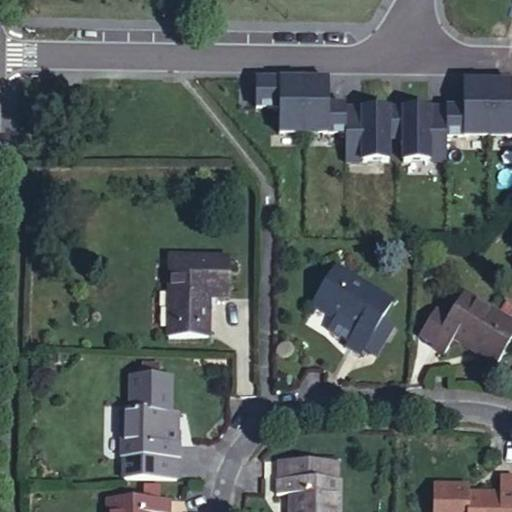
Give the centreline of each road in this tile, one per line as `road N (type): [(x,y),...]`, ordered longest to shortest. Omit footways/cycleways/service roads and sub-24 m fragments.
road 1 (unclassified): [(0,52),(376,61)]
road 2 (residential): [(511,423),(490,411),(300,407),(247,437),(224,482),(224,511)]
road 3 (unclassified): [(376,61),(511,63)]
